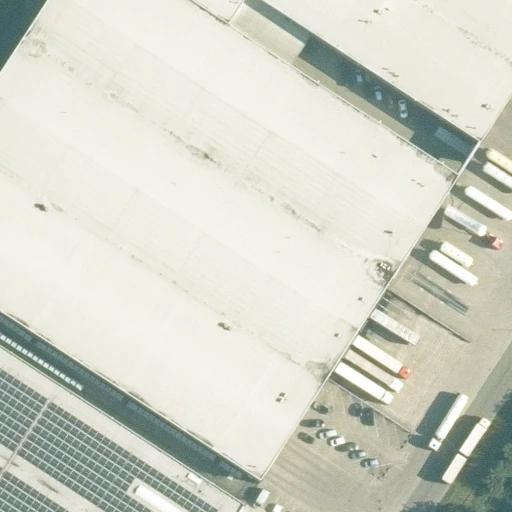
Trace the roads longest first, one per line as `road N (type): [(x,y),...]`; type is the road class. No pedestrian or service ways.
road 1 (unknown): [(180,511),(0,384)]
road 2 (unclassified): [(414,511),(511,362)]
